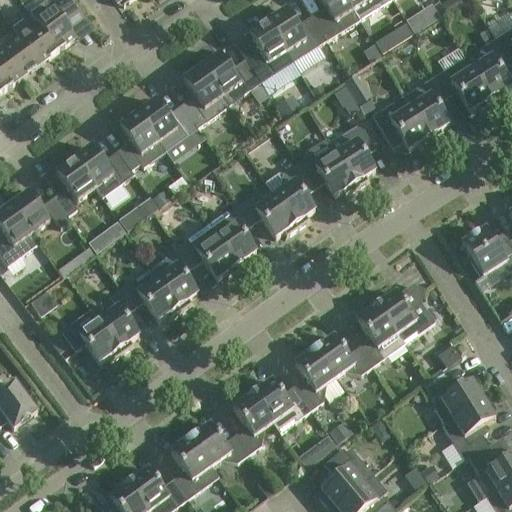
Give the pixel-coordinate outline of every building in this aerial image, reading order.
[(29,17),(37,28),(58,55),(76,42),(69,33),(84,22),(68,0),(60,0),(50,7),(48,3),(29,17)] [(317,0),(325,12),(311,21),(326,45),(359,24),(344,0),(317,0)] [(344,0),(353,14),(359,24),(382,10),(393,3),(390,0),(344,0)] [(465,6),(461,0),(451,0),(443,6),(450,17),(465,6)] [(326,45),(311,21),(301,27),(300,25),(296,24),(293,25),(286,13),(267,25),(293,66),(316,52),(326,45)] [(413,20),(406,25),(415,39),(422,34),(413,20)] [(19,40),(40,68),(58,55),(37,28),(31,32),(24,22),(13,30),(19,40)] [(245,64),(260,88),(271,81),(293,66),(267,25),(248,37),(253,45),(248,48),(254,58),(245,64)] [(406,27),(375,46),(382,58),(413,39),(406,27)] [(511,32),(495,43),(508,64),(511,60),(511,32)] [(19,40),(2,52),(23,81),(40,68),(19,40)] [(497,70),(508,64),(495,43),(480,52),(478,63),(480,67),(471,72),(471,73),(492,107),(504,100),(502,96),(510,90),(497,70)] [(0,49),(0,85),(5,93),(23,81),(2,52),(0,49)] [(219,57),(201,71),(229,110),(251,94),(260,88),(245,64),(236,70),(234,67),(229,67),(227,69),(219,57)] [(471,73),(471,72),(465,62),(434,82),(447,102),(457,96),(470,116),(478,110),(481,115),(492,107),(471,73)] [(190,102),(181,110),(197,133),(229,110),(201,71),(182,84),(194,100),(190,102)] [(436,108),(447,102),(434,82),(403,101),(431,145),(443,138),(441,134),(449,129),(436,108)] [(302,109),(294,97),(276,108),(284,120),(302,109)] [(372,120),(385,140),(390,149),(401,142),(408,154),(417,149),(420,153),(431,145),(403,101),(372,120)] [(155,103),(137,117),(166,156),(197,133),(181,110),(172,116),(170,113),(166,113),(163,115),(155,103)] [(353,104),(344,110),(350,119),(359,113),(353,104)] [(166,156),(137,117),(119,130),(130,146),(127,149),(117,156),(131,175),(141,168),(144,172),(166,156)] [(345,152),(335,158),(357,192),(369,185),(366,181),(375,175),(362,155),(373,148),(360,128),(338,141),(345,152)] [(308,161),(299,167),(311,188),(321,180),(334,201),(343,195),(345,199),(357,192),(335,158),(329,147),(326,143),(305,157),(308,161)] [(92,149),(74,163),(95,192),(96,192),(103,202),(134,179),(131,175),(117,156),(107,163),(105,160),(103,160),(100,161),(92,149)] [(95,192),(74,163),(55,176),(77,205),(95,192)] [(311,188),(299,167),(283,178),(281,189),(283,192),(274,199),(298,232),(309,224),(306,220),(314,214),(301,195),(311,188)] [(67,221),(68,221),(77,214),(63,194),(53,202),(67,221)] [(32,238),(50,225),(28,195),(10,209),(32,238)] [(298,232),(274,199),(255,212),(248,202),(238,210),(252,230),(261,223),(275,242),(284,236),(286,240),(298,232)] [(67,221),(53,202),(44,209),(60,232),(71,225),(68,221),(67,221)] [(117,221),(123,233),(156,213),(150,202),(117,221)] [(32,238),(10,209),(0,215),(0,232),(3,238),(0,240),(0,261),(7,271),(39,248),(32,238)] [(242,237),(252,230),(238,210),(227,218),(225,216),(207,229),(239,274),(250,266),(247,262),(256,256),(242,237)] [(117,226),(88,247),(97,258),(125,237),(117,226)] [(190,244),(179,252),(193,271),(203,264),(217,284),(225,278),(228,282),(239,274),(207,229),(188,242),(190,244)] [(511,274),(511,248),(510,245),(498,252),(485,232),(481,235),(478,231),(464,240),(466,244),(462,247),(472,264),(470,265),(479,278),(481,277),(483,281),(495,273),(509,276),(511,274)] [(150,273),(180,316),(192,308),(189,304),(197,298),(183,278),(193,271),(179,252),(150,273)] [(169,324),(180,316),(150,273),(120,294),(134,313),(144,306),(158,326),(166,320),(169,324)] [(125,320),(134,313),(120,294),(110,301),(117,311),(98,324),(122,357),(133,349),(130,345),(138,339),(125,320)] [(36,319),(54,309),(46,296),(28,306),(36,319)] [(385,297),(373,306),(404,349),(435,326),(421,307),(409,315),(396,296),(387,301),(385,297)] [(359,351),(373,371),(404,349),(373,306),(362,314),(365,318),(356,323),(370,343),(359,351)] [(110,365),(122,357),(98,324),(79,337),(72,327),(61,335),(75,355),(85,348),(99,367),(108,361),(110,365)] [(361,379),(373,371),(359,351),(348,359),(334,340),(325,346),(323,342),(311,350),(335,383),(344,376),(361,379)] [(297,395),(311,415),(323,406),(326,389),(335,383),(311,350),(300,358),(303,362),(295,367),(308,387),(297,395)] [(453,391),(446,380),(425,393),(432,404),(453,391)] [(280,437),(311,415),(297,395),(286,403),(272,384),(264,390),(261,386),(249,394),(273,427),(280,437)] [(434,413),(444,428),(483,404),(472,385),(467,387),(466,384),(462,384),(452,390),(453,391),(438,400),(441,404),(434,408),(434,413)] [(0,431),(8,425),(14,433),(37,416),(15,386),(0,397),(0,431)] [(264,434),(273,427),(249,394),(238,402),(241,406),(233,412),(247,431),(235,439),(249,459),(261,450),(264,434)] [(464,465),(468,463),(489,450),(483,440),(486,438),(488,433),(485,429),(495,423),(483,404),(444,428),(442,429),(464,465)] [(353,436),(344,424),(329,435),(338,447),(353,436)] [(237,468),(249,459),(235,439),(224,447),(210,428),(202,434),(199,430),(187,438),(212,471),(221,465),(237,468)] [(179,450),(171,456),(185,475),(173,483),(188,503),(199,494),(218,480),(212,471),(187,438),(176,446),(179,450)] [(511,459),(508,462),(497,445),(489,450),(468,463),(490,499),(497,495),(511,485),(511,459)] [(451,446),(440,452),(450,470),(461,464),(451,446)] [(329,487),(316,498),(327,511),(333,511),(373,478),(350,451),(346,455),(343,452),(324,468),(331,477),(327,481),(327,485),(329,487)] [(137,474),(126,483),(147,511),(175,511),(176,511),(188,503),(173,483),(162,492),(148,472),(140,478),(137,474)] [(373,478),(333,511),(368,511),(377,504),(388,496),(373,478)] [(147,511),(126,483),(114,491),(117,495),(109,500),(117,511),(147,511)] [(511,511),(511,485),(497,495),(490,499),(487,501),(493,511),(511,511)]
